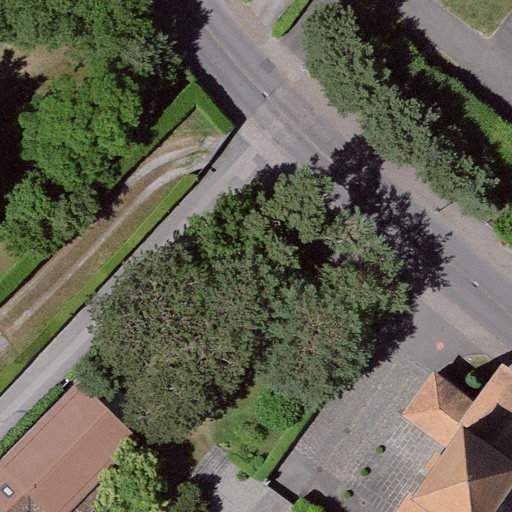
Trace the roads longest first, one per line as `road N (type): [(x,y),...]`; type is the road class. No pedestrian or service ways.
road 1 (residential): [(0,421),(291,129)]
road 2 (residential): [(511,318),(291,129)]
road 3 (residential): [(291,129),(186,0)]
